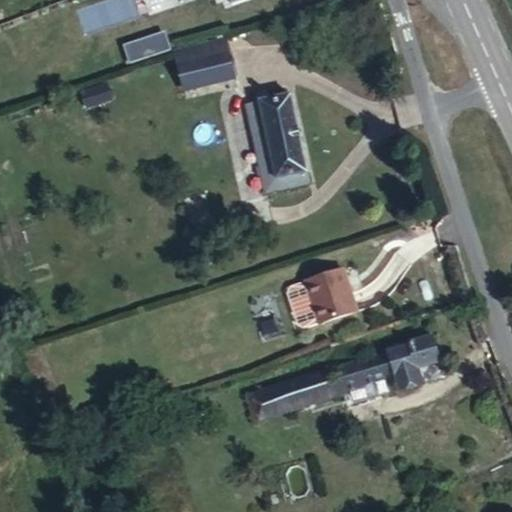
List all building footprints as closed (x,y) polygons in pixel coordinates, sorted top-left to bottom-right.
[(158,0),(163,9),(187,0),(158,0)] [(239,53),(185,71),(192,92),(246,74),(239,53)] [(296,81),(267,90),(295,179),(324,169),(296,81)] [(78,92),(84,108),(112,99),(107,82),(78,92)] [(295,179),(267,90),(253,95),(281,184),(295,179)] [(361,317),(347,274),(309,286),(310,288),(295,293),(292,299),(302,330),(309,333),(323,328),(323,329),(361,317)] [(286,433),(405,396),(427,387),(434,406),(455,399),(450,380),(470,373),(460,347),(354,380),(277,406),(286,433)] [(136,399),(121,403),(124,416),(139,411),(136,399)]
